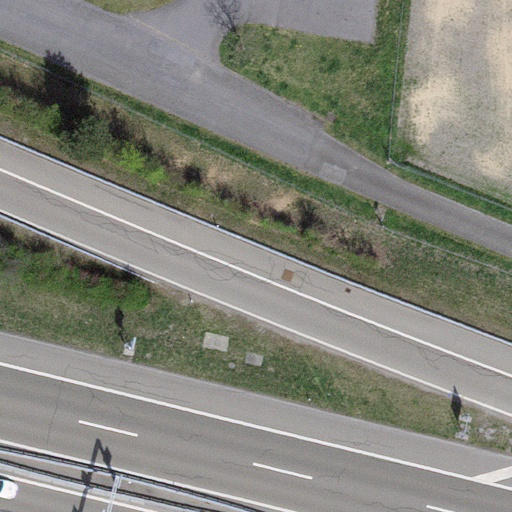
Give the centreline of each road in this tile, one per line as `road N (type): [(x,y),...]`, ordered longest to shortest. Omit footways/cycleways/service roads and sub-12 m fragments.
road 1 (motorway): [(511,393),(0,184)]
road 2 (motorway): [(453,511),(0,402)]
